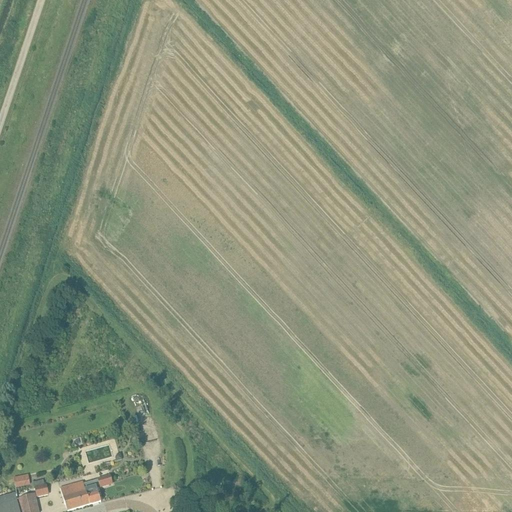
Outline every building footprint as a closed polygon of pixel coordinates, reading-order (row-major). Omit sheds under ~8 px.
[(15,488),(30,485),(28,475),(13,478),(15,488)] [(110,477),(97,481),(99,488),(112,484),(110,478),(110,477)] [(83,482),(60,489),(64,503),(67,511),(68,511),(90,506),(101,503),(96,487),(85,490),(83,482)] [(44,486),(34,488),(36,498),(49,495),(47,485),(44,486)] [(0,509),(0,511),(20,511),(15,495),(0,498),(0,509)] [(21,511),(38,511),(34,495),(19,499),(21,511)]
